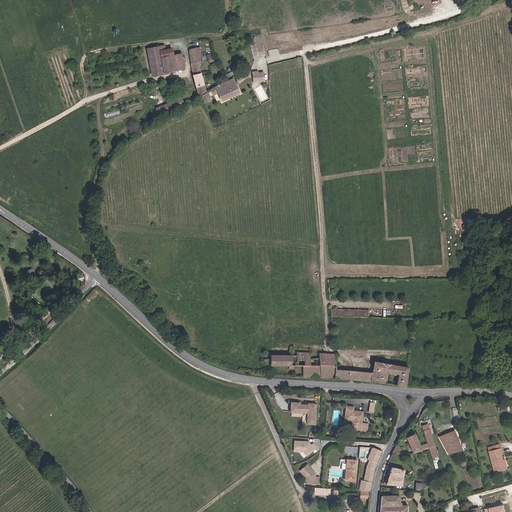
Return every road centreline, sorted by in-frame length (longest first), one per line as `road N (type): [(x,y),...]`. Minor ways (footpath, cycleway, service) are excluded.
road 1 (tertiary): [(96,276),(192,360),(251,380)]
road 2 (tertiary): [(251,380),(398,391)]
road 3 (residential): [(0,404),(88,511)]
road 4 (residential): [(0,371),(96,276)]
